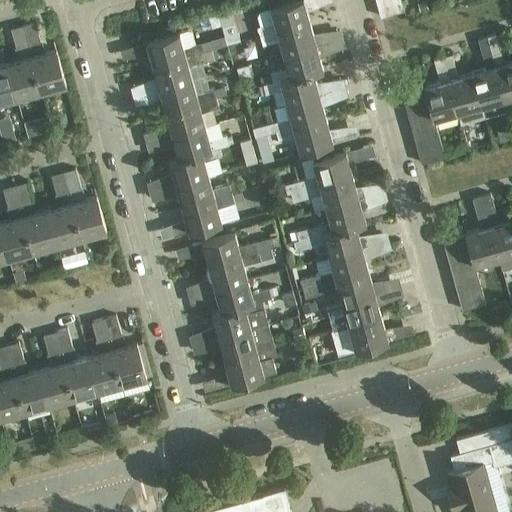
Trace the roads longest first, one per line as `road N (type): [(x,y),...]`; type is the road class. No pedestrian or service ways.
road 1 (residential): [(95,0),(83,25),(194,447)]
road 2 (residential): [(464,373),(354,0)]
road 3 (residential): [(194,447),(391,393)]
road 4 (residential): [(425,511),(391,393)]
